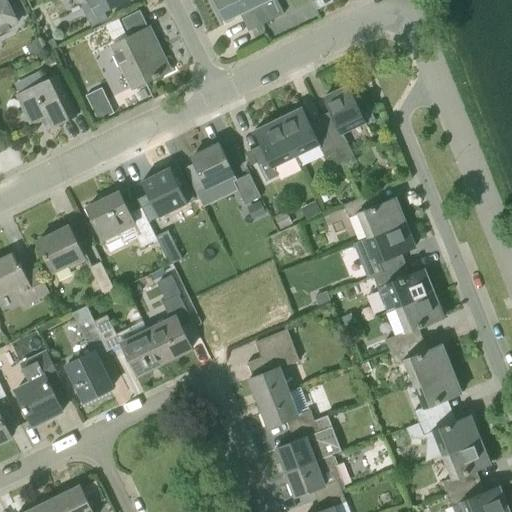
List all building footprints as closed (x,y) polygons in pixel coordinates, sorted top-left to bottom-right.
[(0,0),(0,30),(17,23),(6,0),(0,0)] [(90,0),(97,13),(123,0),(90,0)] [(217,0),(227,21),(243,14),(251,30),(284,14),(277,0),(217,0)] [(122,19),(131,37),(113,46),(134,87),(167,70),(156,46),(158,45),(141,10),(122,19)] [(44,49),(38,38),(27,43),(32,55),(44,49)] [(46,51),(57,47),(54,38),(43,42),(46,51)] [(51,61),(56,60),(53,51),(45,54),(46,58),(51,61)] [(76,113),(56,71),(17,90),(30,119),(47,111),(53,123),(76,113)] [(334,116),(323,122),(342,162),(354,157),(343,132),(366,121),(367,123),(376,119),(368,104),(359,108),(349,85),(324,96),(334,116)] [(94,109),(99,120),(115,112),(109,102),(94,109)] [(302,107),(279,119),(297,155),(319,144),(323,153),(336,165),(342,162),(323,122),(312,127),(302,107)] [(297,155),(279,119),(255,130),(265,150),(254,155),(267,181),(279,175),(274,166),(297,155)] [(225,133),(240,174),(247,171),(232,130),(225,133)] [(214,194),(233,185),(229,177),(234,174),(220,143),(192,156),(207,187),(210,186),(214,194)] [(160,216),(188,202),(171,167),(142,181),(160,216)] [(248,203),(261,197),(249,173),(237,179),(248,203)] [(130,213),(120,192),(88,207),(106,245),(122,237),(124,242),(137,236),(142,246),(157,239),(156,236),(142,208),(130,213)] [(359,214),(368,236),(406,221),(396,197),(376,205),(372,194),(344,205),(349,218),(359,214)] [(256,218),(266,213),(261,202),(251,207),(256,218)] [(290,225),(301,220),(295,208),(285,213),(290,225)] [(416,246),(406,221),(368,236),(378,260),(368,264),(373,276),(400,265),(396,254),(416,246)] [(70,269),(87,260),(70,225),(38,240),(53,271),(68,264),(70,269)] [(169,230),(156,236),(157,239),(170,265),(183,258),(169,230)] [(18,264),(13,253),(0,258),(0,294),(17,286),(26,305),(50,293),(38,268),(26,274),(20,262),(18,264)] [(104,297),(116,291),(101,261),(90,267),(104,297)] [(379,288),(387,310),(396,306),(434,291),(425,268),(405,276),(400,265),(373,276),(378,288),(379,288)] [(314,296),(318,306),(331,301),(326,291),(314,296)] [(390,351),(417,340),(413,330),(444,317),(434,291),(396,306),(405,330),(385,339),(390,351)] [(171,319),(165,322),(150,330),(149,329),(148,330),(164,362),(192,348),(182,326),(192,321),(179,294),(163,302),(171,319)] [(113,386),(98,355),(94,347),(104,342),(97,327),(94,321),(88,308),(87,306),(72,313),(86,340),(90,349),(79,354),(68,360),(70,363),(67,365),(84,400),(113,386)] [(110,320),(107,315),(94,321),(97,327),(110,320)] [(164,362),(148,330),(134,337),(129,327),(117,333),(110,320),(97,327),(104,342),(108,351),(123,343),(138,374),(164,362)] [(253,376),(249,378),(259,402),(289,391),(280,367),(299,359),(287,329),(256,342),(262,356),(247,362),(253,376)] [(422,353),(417,340),(390,351),(395,364),(405,360),(414,383),(452,368),(442,344),(422,353)] [(34,425),(63,411),(49,384),(61,379),(48,352),(23,363),(31,382),(16,389),(34,425)] [(419,422),(446,411),(442,401),(462,392),(452,368),(414,383),(424,406),(414,410),(419,422)] [(0,441),(12,436),(0,411),(0,398),(7,396),(0,381),(0,441)] [(301,386),(289,391),(259,402),(268,427),(287,420),(291,430),(315,421),(311,409),(301,386)] [(451,423),(446,411),(419,422),(419,423),(407,428),(410,437),(427,438),(426,461),(443,455),(443,453),(480,438),(471,415),(451,423)] [(276,448),(286,473),(317,461),(332,455),(341,452),(327,416),(315,421),(291,430),(295,440),(276,448)] [(381,436),(372,439),(375,447),(383,444),(381,436)] [(491,463),(480,438),(443,453),(443,455),(452,477),(443,480),(448,493),(475,482),(471,471),(491,463)] [(332,455),(317,461),(286,473),(295,496),(314,489),(318,500),(342,490),(338,480),(341,479),(332,455)] [(479,493),(475,482),(448,493),(452,504),(462,500),(466,511),(500,511),(509,509),(500,486),(479,493)] [(95,511),(81,484),(59,495),(67,511),(95,511)] [(350,511),(342,490),(318,500),(322,510),(317,511),(350,511)] [(37,505),(40,511),(67,511),(59,495),(37,505)]
